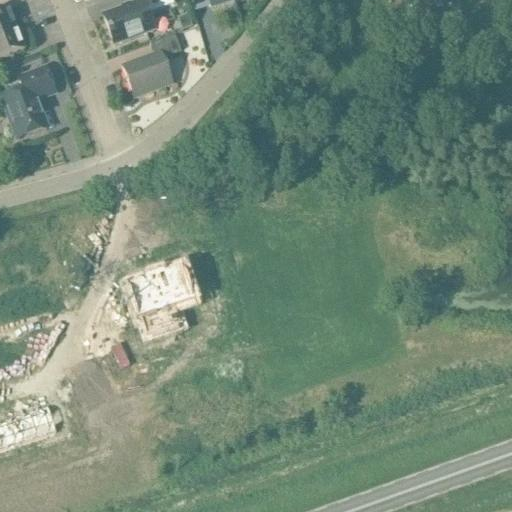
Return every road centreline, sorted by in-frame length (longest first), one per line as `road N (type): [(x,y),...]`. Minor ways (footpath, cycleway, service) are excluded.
road 1 (unclassified): [(119,165),(178,128),(289,0)]
road 2 (residential): [(119,165),(60,0)]
road 3 (secondary): [(511,454),(351,511)]
road 4 (residential): [(0,200),(119,165)]
